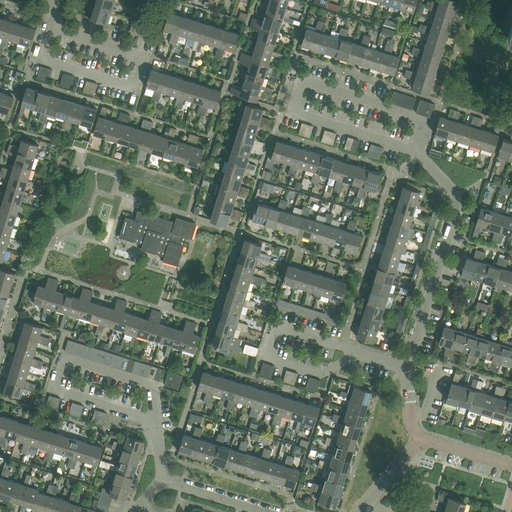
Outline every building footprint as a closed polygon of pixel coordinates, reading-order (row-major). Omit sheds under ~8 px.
[(113,8),(115,1),(113,0),(96,0),(95,7),(115,13),(116,9),(113,8)] [(286,9),(288,0),(270,0),(269,4),(286,9)] [(401,9),(404,0),(391,0),(390,6),(401,9)] [(413,13),(417,0),(404,0),(401,9),(413,13)] [(455,13),(458,1),(453,0),(439,0),(438,5),(428,2),(427,5),(455,13)] [(284,17),(286,9),(269,4),(265,15),(282,20),(293,24),(294,20),(284,17)] [(451,24),(455,13),(427,5),(426,9),(436,12),(434,19),(451,24)] [(113,16),(115,13),(95,7),(91,18),(108,24),(111,15),(113,16)] [(178,28),(181,16),(170,12),(164,30),(173,32),(169,43),(172,44),(178,28)] [(279,32),(282,20),(265,15),(263,21),(253,18),(252,24),(279,32)] [(190,28),(193,20),(181,16),(178,28),(172,44),(176,45),(180,34),(187,37),(190,28)] [(0,48),(3,49),(10,29),(12,22),(0,18),(0,19),(0,37),(3,38),(0,46),(0,48)] [(447,36),(451,24),(434,19),(431,27),(421,24),(420,28),(447,36)] [(195,51),(204,23),(193,20),(190,28),(187,37),(195,39),(192,50),(195,51)] [(313,49),(320,29),(322,22),(319,21),(316,28),(315,31),(307,28),(302,46),(313,49)] [(18,43),(23,25),(12,22),(10,29),(3,49),(7,51),(10,40),(18,43)] [(325,53),(330,36),(322,33),(324,28),(326,23),(322,22),(320,29),(313,49),(325,53)] [(210,44),(216,27),(204,23),(195,51),(199,52),(202,42),(210,44)] [(275,43),(279,32),(252,24),(250,28),(260,31),(258,38),(275,43)] [(30,46),(35,29),(23,25),(18,43),(26,45),(25,48),(28,49),(29,46),(30,46)] [(218,58),(227,30),(216,27),(210,44),(218,47),(215,57),(218,58)] [(336,57),(345,29),(341,28),(338,38),(330,36),(325,53),(336,57)] [(444,48),(447,36),(420,28),(419,31),(429,34),(426,42),(444,48)] [(347,60),(353,43),(345,40),(348,30),(345,29),(336,57),(347,60)] [(234,51),(239,34),(227,30),(218,58),(222,59),(225,49),(234,51)] [(359,64),(367,36),(364,35),(361,45),(353,43),(347,60),(359,64)] [(370,67),(375,50),(368,48),(371,37),(367,36),(359,64),(370,67)] [(273,51),(275,43),(258,38),(255,49),(272,55),(282,58),(283,55),(273,51)] [(382,71),(390,43),(387,42),(384,53),(375,50),(370,67),(382,71)] [(440,59),(444,48),(426,42),(424,50),(414,47),(412,51),(440,59)] [(394,75),(399,57),(391,55),(394,44),(390,43),(382,71),(394,75)] [(268,66),(272,55),(255,49),(253,56),(243,53),(241,58),(268,66)] [(437,71),(440,59),(412,51),(411,54),(422,57),(420,64),(412,61),(411,63),(419,65),(437,71)] [(265,78),(268,66),(241,58),(239,63),(250,66),(248,72),(265,78)] [(433,82),(437,71),(419,65),(417,73),(406,70),(405,73),(433,82)] [(43,80),(46,68),(41,66),(37,78),(43,80)] [(48,81),(52,70),(46,68),(43,80),(48,81)] [(154,101),(163,73),(152,70),(146,87),(155,89),(152,100),(154,101)] [(262,86),(265,78),(248,72),(244,84),(261,89),(271,93),(272,89),(262,86)] [(169,94),(174,77),(163,73),(154,101),(159,102),(162,92),(169,94)] [(429,94),(433,82),(405,73),(404,77),(415,80),(412,89),(429,94)] [(66,87),(69,75),(64,74),(60,85),(66,87)] [(71,89),(75,77),(69,75),(66,87),(71,89)] [(177,108),(186,80),(174,77),(169,94),(178,97),(174,107),(177,108)] [(192,101),(197,84),(186,80),(177,108),(181,109),(185,99),(192,101)] [(89,94),(92,82),(87,81),(83,92),(89,94)] [(94,96),(98,84),(92,82),(89,94),(94,96)] [(200,115),(209,87),(197,84),(192,101),(201,104),(197,114),(200,115)] [(257,101),(261,89),(244,84),(242,90),(232,87),(230,93),(257,101)] [(33,108),(39,91),(27,87),(22,105),(19,115),(23,116),(26,106),(33,108)] [(216,108),(221,91),(209,87),(200,115),(204,116),(208,106),(216,108)] [(42,122),(50,94),(39,91),(33,108),(42,111),(38,121),(42,122)] [(395,104),(399,93),(394,91),(390,103),(395,104)] [(0,111),(8,114),(14,97),(13,97),(14,94),(11,93),(10,96),(2,93),(0,99),(0,111)] [(401,106),(405,95),(399,93),(395,104),(401,106)] [(56,115),(62,98),(50,94),(42,122),(46,123),(48,116),(56,119),(57,115),(56,115)] [(407,108),(410,96),(405,95),(401,106),(407,108)] [(412,110),(416,98),(410,96),(407,108),(412,110)] [(65,129),(73,102),(62,98),(56,115),(57,115),(65,118),(61,128),(65,129)] [(430,117),(434,104),(420,100),(416,113),(430,117)] [(79,122),(85,105),(73,102),(65,129),(68,130),(72,120),(79,122)] [(262,117),(264,109),(247,104),(243,116),(270,124),(271,120),(262,117)] [(92,126),(97,109),(85,105),(79,122),(88,125),(84,135),(88,137),(91,126),(92,126)] [(106,137),(111,120),(104,118),(108,108),(102,106),(94,133),(106,137)] [(447,137),(455,110),(451,109),(448,119),(440,117),(435,134),(447,137)] [(458,141),(464,124),(458,122),(461,112),(455,110),(447,137),(458,141)] [(117,141),(126,114),(121,112),(118,122),(111,120),(106,137),(117,141)] [(129,144),(134,127),(127,125),(130,115),(126,114),(117,141),(129,144)] [(269,129),(270,124),(243,116),(239,127),(257,133),(259,126),(269,129)] [(470,145),(478,118),(474,116),(471,126),(464,124),(458,141),(470,145)] [(481,148),(487,131),(480,129),(483,119),(478,118),(470,145),(481,148)] [(140,148),(148,121),(144,119),(141,129),(134,127),(129,144),(140,148)] [(152,151),(157,134),(150,132),(153,122),(148,121),(140,148),(152,151)] [(304,136),(308,125),(302,123),(298,134),(304,136)] [(493,152),(502,125),(497,123),(494,133),(487,131),(481,148),(493,152)] [(310,138),(313,126),(308,125),(304,136),(310,138)] [(163,155),(172,128),(167,127),(164,136),(157,134),(152,151),(163,155)] [(254,140),(257,133),(239,127),(236,139),(263,148),(264,143),(254,140)] [(175,159),(180,141),(173,139),(177,130),(172,128),(163,155),(175,159)] [(327,143),(331,132),(325,130),(321,141),(327,143)] [(333,145),(337,134),(331,132),(327,143),(333,145)] [(186,162),(194,135),(190,134),(187,144),(180,141),(175,159),(186,162)] [(510,160),(511,151),(511,134),(510,141),(503,139),(498,156),(510,160)] [(197,171),(203,149),(196,147),(199,137),(194,135),(186,162),(185,167),(197,171)] [(350,150),(354,139),(348,137),(344,149),(350,150)] [(249,156),(251,149),(261,152),(263,148),(236,139),(232,151),(249,156)] [(356,152),(360,141),(354,139),(350,150),(356,152)] [(35,157),(39,145),(22,140),(19,147),(10,144),(8,149),(35,157)] [(283,162),(288,145),(277,141),(271,161),(274,162),(275,159),(283,162)] [(373,158),(377,146),(371,144),(367,156),(373,158)] [(292,176),(300,148),(288,145),(283,162),(291,164),(288,175),(292,176)] [(379,159),(382,148),(377,146),(373,158),(379,159)] [(306,169),(312,152),(300,148),(292,176),(295,177),(298,167),(306,169)] [(32,169),(35,157),(8,149),(7,154),(16,157),(14,163),(32,169)] [(440,158),(442,152),(431,149),(429,155),(440,158)] [(247,163),(249,156),(232,151),(228,162),(256,170),(257,166),(247,163)] [(315,183),(323,156),(312,152),(306,169),(314,172),(311,182),(315,183)] [(329,176),(335,159),(323,156),(315,183),(318,184),(321,174),(329,176)] [(338,190),(346,163),(335,159),(329,176),(337,179),(334,189),(338,190)] [(242,179),(244,172),(254,175),(256,170),(228,162),(225,174),(242,179)] [(28,180),(32,169),(14,163),(12,170),(2,167),(1,172),(28,180)] [(353,184),(358,166),(346,163),(338,190),(341,191),(344,181),(353,184)] [(361,198),(369,170),(358,166),(353,184),(360,186),(357,196),(361,198)] [(376,191),(381,174),(369,170),(361,198),(364,199),(367,188),(376,191)] [(24,192),(28,180),(1,172),(0,174),(0,176),(9,180),(7,187),(24,192)] [(240,186),(242,179),(225,174),(221,185),(218,184),(248,194),(250,189),(240,186)] [(247,198),(248,194),(218,184),(214,195),(218,196),(218,197),(235,202),(237,195),(247,198)] [(0,196),(21,203),(24,192),(7,187),(5,193),(0,191),(0,196)] [(418,201),(421,192),(403,187),(400,199),(420,205),(421,201),(418,201)] [(0,209),(17,215),(21,203),(0,196),(0,201),(2,203),(0,209)] [(233,208),(235,202),(218,197),(214,208),(241,216),(243,212),(233,208)] [(275,227),(284,200),(281,199),(277,209),(269,207),(264,224),(275,227)] [(419,209),(420,205),(400,199),(396,210),(413,216),(416,208),(419,209)] [(264,224),(269,207),(261,204),(262,201),(258,200),(252,220),(264,224)] [(287,231),(292,214),(284,211),(288,201),(284,200),(275,227),(287,231)] [(488,228),(493,211),(485,209),(486,206),(482,205),(473,235),(478,236),(481,226),(488,228)] [(298,235),(307,207),(303,206),(300,216),(292,214),(287,231),(298,235)] [(309,238),(315,221),(307,219),(311,208),(307,207),(298,235),(309,238)] [(241,216),(214,208),(210,220),(228,225),(230,218),(240,221),(241,216)] [(0,222),(14,226),(17,215),(0,209),(0,222)] [(411,223),(413,216),(396,210),(393,222),(413,228),(414,224),(411,223)] [(125,220),(119,237),(120,237),(134,241),(134,242),(134,241),(143,244),(141,249),(142,249),(156,253),(156,254),(157,254),(157,253),(165,256),(163,261),(164,261),(178,265),(177,266),(178,266),(182,252),(185,242),(187,237),(192,239),(192,238),(191,238),(196,224),(196,225),(197,224),(177,218),(175,222),(138,211),(137,215),(135,220),(126,217),(125,218),(125,220)] [(501,214),(493,211),(488,228),(495,231),(492,241),(496,242),(505,212),(502,211),(501,214)] [(510,235),(511,230),(511,217),(508,216),(509,213),(505,212),(496,242),(501,243),(504,233),(510,235)] [(321,242),(330,214),(327,213),(323,224),(315,221),(309,238),(321,242)] [(333,245),(338,228),(330,226),(334,215),(330,214),(321,242),(333,245)] [(344,249),(353,221),(350,220),(346,231),(338,228),(333,245),(344,249)] [(356,253),(362,236),(353,233),(357,223),(353,221),(344,249),(356,253)] [(0,234),(10,238),(14,226),(0,222),(0,234)] [(412,231),(413,228),(393,222),(389,233),(406,239),(408,231),(412,231)] [(403,246),(406,239),(389,233),(385,245),(405,251),(406,247),(403,246)] [(0,247),(7,249),(10,238),(0,234),(0,247)] [(260,253),(262,244),(245,239),(241,251),(269,259),(270,256),(260,253)] [(399,261),(401,254),(404,255),(405,251),(385,245),(382,256),(399,261)] [(472,278),(481,251),(476,250),(473,260),(466,257),(461,274),(472,278)] [(255,268),(257,260),(268,263),(269,259),(241,251),(238,262),(255,268)] [(484,281),(489,265),(483,263),(486,253),(481,251),(472,278),(484,281)] [(396,269),(399,261),(382,256),(378,268),(398,274),(399,270),(396,269)] [(495,285),(504,258),(499,257),(496,267),(489,265),(484,281),(495,285)] [(507,289),(511,272),(505,270),(508,260),(504,258),(495,285),(507,289)] [(253,276),(255,268),(238,262),(234,274),(262,282),(263,279),(253,276)] [(294,289),(300,269),(289,265),(283,283),(292,285),(291,288),(294,289)] [(0,281),(12,285),(15,273),(0,268),(0,281)] [(397,277),(398,274),(378,268),(374,279),(391,284),(394,276),(397,277)] [(306,290),(312,273),(300,269),(294,289),(298,290),(299,287),(306,290)] [(317,296),(323,276),(312,273),(306,290),(314,292),(314,295),(317,296)] [(248,291),(250,283),(261,286),(262,282),(234,274),(231,285),(248,291)] [(329,297),(334,280),(323,276),(317,296),(321,297),(322,294),(329,297)] [(45,306),(54,279),(49,278),(46,287),(39,285),(33,302),(45,306)] [(57,310),(62,293),(56,290),(59,281),(54,279),(45,306),(57,310)] [(367,302),(384,307),(390,309),(395,294),(389,292),(391,284),(374,279),(367,302)] [(341,304),(347,283),(334,280),(329,297),(337,299),(337,302),(341,304)] [(0,294),(8,297),(12,285),(0,281),(0,294)] [(245,299),(248,291),(231,285),(227,297),(255,306),(256,302),(245,299)] [(80,317),(88,290),(83,288),(80,298),(74,296),(68,313),(80,317)] [(91,320),(96,303),(90,301),(93,291),(88,290),(80,317),(79,319),(90,323),(91,320)] [(68,313),(74,296),(62,293),(57,310),(65,312),(61,323),(65,324),(68,313)] [(0,306),(5,308),(8,297),(0,294),(0,306)] [(241,314),(243,306),(254,309),(255,306),(227,297),(223,308),(241,314)] [(114,328),(122,301),(117,299),(114,309),(108,307),(103,324),(114,328)] [(125,334),(131,314),(124,312),(127,302),(122,301),(114,328),(125,331),(125,334)] [(382,315),(384,307),(367,302),(364,313),(384,320),(385,316),(382,315)] [(103,324),(108,307),(96,303),(91,320),(99,323),(96,333),(99,334),(102,324),(103,324)] [(238,322),(241,314),(223,308),(220,320),(248,328),(249,325),(238,322)] [(149,338),(157,311),(152,310),(149,320),(143,318),(137,335),(149,338)] [(160,342),(166,325),(159,323),(162,313),(157,311),(149,338),(148,342),(159,345),(160,342)] [(377,330),(379,322),(382,323),(384,320),(364,313),(360,325),(377,330)] [(137,335),(143,318),(131,314),(125,334),(133,337),(130,344),(134,345),(137,335)] [(234,337),(236,329),(246,332),(248,328),(220,320),(216,331),(234,337)] [(182,353),(191,322),(186,321),(183,330),(177,328),(172,346),(183,349),(182,353)] [(40,335),(43,327),(26,322),(22,334),(49,342),(50,339),(40,335)] [(195,353),(200,336),(193,334),(196,324),(191,322),(182,353),(193,357),(194,353),(195,353)] [(172,346),(177,328),(166,325),(160,342),(168,345),(165,355),(168,356),(172,346)] [(375,338),(377,330),(360,325),(357,337),(376,343),(378,339),(375,338)] [(448,357),(457,327),(454,326),(453,329),(444,326),(439,343),(447,345),(443,355),(448,357)] [(462,350),(468,333),(460,331),(461,328),(457,327),(448,357),(452,358),(455,348),(462,350)] [(231,345),(234,337),(216,331),(213,343),(240,352),(241,348),(231,345)] [(471,364),(480,334),(477,333),(476,336),(468,333),(462,350),(469,352),(466,362),(471,364)] [(49,342),(22,334),(18,345),(35,350),(38,342),(48,346),(49,342)] [(485,357),(491,341),(483,338),(484,335),(480,334),(471,364),(475,365),(478,355),(485,357)] [(511,341),(504,339),(494,371),(498,372),(501,362),(509,365),(511,353),(511,341)] [(71,353),(74,342),(68,340),(65,351),(71,353)] [(493,371),(503,341),(499,340),(499,343),(491,341),(485,357),(492,360),(489,370),(493,371)] [(76,355),(80,343),(74,342),(71,353),(76,355)] [(82,357),(85,345),(80,343),(76,355),(82,357)] [(256,357),(258,348),(245,344),(243,353),(256,357)] [(33,358),(35,350),(18,345),(15,356),(42,365),(43,362),(33,358)] [(87,358),(91,347),(85,345),(82,357),(87,358)] [(93,360),(96,349),(91,347),(87,358),(93,360)] [(98,362),(102,350),(96,349),(93,360),(98,362)] [(104,363),(107,352),(102,350),(98,362),(104,363)] [(109,365),(113,354),(107,352),(104,363),(109,365)] [(115,367),(119,355),(113,354),(109,365),(115,367)] [(121,369),(124,357),(119,355),(115,367),(121,369)] [(42,365),(15,356),(11,368),(28,373),(31,365),(41,369),(42,365)] [(126,370),(130,359),(124,357),(121,369),(126,370)] [(132,372),(135,361),(130,359),(126,370),(132,372)] [(137,374),(141,362),(135,361),(132,372),(137,374)] [(143,376),(146,364),(141,362),(137,374),(143,376)] [(269,365),(263,363),(260,374),(266,376),(269,365)] [(148,377),(152,366),(146,364),(143,376),(148,377)] [(275,366),(269,365),(266,376),(271,378),(275,366)] [(154,379),(157,368),(152,366),(148,377),(154,379)] [(26,381),(28,373),(11,368),(7,379),(35,388),(36,385),(26,381)] [(159,381),(163,369),(157,368),(154,379),(159,381)] [(292,372),(287,370),(283,381),(289,383),(292,372)] [(178,389),(182,376),(168,371),(164,385),(178,389)] [(208,403),(216,375),(204,371),(198,389),(207,391),(204,401),(203,401),(202,405),(205,406),(207,403),(208,403)] [(298,374),(292,372),(289,383),(294,385),(298,374)] [(457,407),(464,387),(457,385),(460,375),(455,373),(445,404),(457,407)] [(222,396),(227,379),(216,375),(208,403),(210,404),(214,393),(222,396)] [(312,390),(315,379),(310,377),(306,389),(312,390)] [(35,388),(7,379),(4,391),(21,397),(23,388),(34,392),(35,388)] [(230,410),(239,382),(227,379),(222,396),(230,398),(226,409),(230,410)] [(321,381),(315,379),(312,390),(317,392),(321,381)] [(470,407),(478,380),(474,379),(471,389),(464,387),(457,407),(458,403),(470,407)] [(480,414),(486,394),(480,392),(483,382),(478,380),(470,407),(469,411),(480,414)] [(245,403),(250,386),(239,382),(230,410),(233,411),(237,401),(245,403)] [(369,399),(372,391),(351,385),(348,393),(341,391),(340,395),(371,404),(372,400),(369,399)] [(253,417),(261,389),(250,386),(245,403),(252,405),(249,416),(253,417)] [(492,418),(501,387),(497,386),(493,396),(486,394),(480,414),(492,418)] [(504,418),(510,401),(503,399),(506,389),(501,387),(492,418),(503,422),(504,418)] [(268,410),(273,393),(261,389),(253,417),(256,418),(259,408),(268,410)] [(276,424),(284,397),(273,393),(268,410),(276,413),(272,423),(276,424)] [(52,408),(55,397),(50,395),(46,407),(52,408)] [(369,408),(371,404),(340,395),(339,398),(350,401),(347,409),(364,415),(367,407),(369,408)] [(57,410),(61,399),(55,397),(52,408),(57,410)] [(290,417),(296,400),(284,397),(276,424),(279,425),(283,415),(290,417)] [(299,431),(307,404),(296,400),(290,417),(299,420),(295,430),(299,431)] [(75,416),(78,404),(72,402),(69,414),(75,416)] [(80,417),(84,406),(78,404),(75,416),(80,417)] [(314,425),(319,408),(319,407),(307,404),(299,431),(302,432),(306,422),(314,425)] [(362,422),(364,415),(347,409),(345,417),(334,414),(333,418),(364,427),(365,422),(362,422)] [(97,423),(101,411),(95,410),(92,421),(97,423)] [(103,425),(107,413),(101,411),(97,423),(103,425)] [(0,445),(2,446),(11,419),(0,415),(0,434),(2,435),(0,439),(0,445)] [(362,431),(364,427),(333,418),(332,421),(343,424),(340,433),(357,438),(360,430),(362,431)] [(17,439),(22,422),(11,419),(2,446),(5,447),(9,437),(17,439)] [(25,454),(34,426),(22,422),(17,439),(25,442),(21,452),(25,454)] [(40,447),(45,430),(34,426),(25,454),(28,455),(32,444),(40,447)] [(191,455),(200,428),(196,427),(192,437),(184,434),(179,452),(191,455)] [(203,459),(208,442),(199,439),(203,429),(200,428),(191,455),(203,459)] [(48,461),(57,433),(45,430),(40,447),(48,449),(44,460),(48,461)] [(63,454),(68,437),(57,433),(48,461),(51,462),(55,451),(63,454)] [(355,445),(357,438),(340,433),(338,440),(327,437),(326,441),(356,450),(358,446),(355,445)] [(214,463),(222,435),(219,434),(215,444),(208,442),(203,459),(214,463)] [(225,466),(231,449),(222,446),(226,436),(222,435),(214,463),(225,466)] [(141,454),(145,441),(127,436),(125,444),(114,441),(113,445),(141,454)] [(71,468),(80,440),(68,437),(63,454),(71,456),(67,467),(71,468)] [(86,461),(91,444),(80,440),(71,468),(74,469),(78,459),(86,461)] [(237,470),(245,442),(242,441),(238,451),(231,449),(225,466),(237,470)] [(355,454),(356,450),(326,441),(325,444),(335,447),(333,456),(350,461),(352,453),(355,454)] [(249,473),(254,456),(245,453),(249,443),(245,442),(237,470),(249,473)] [(97,465),(103,447),(91,444),(86,461),(93,463),(90,474),(94,475),(97,465)] [(137,465),(141,454),(113,445),(112,448),(122,451),(120,460),(137,465)] [(260,477),(268,449),(265,448),(261,458),(254,456),(249,473),(260,477)] [(271,480),(277,463),(269,461),(272,450),(268,449),(260,477),(271,480)] [(282,484),(291,456),(288,455),(284,465),(277,463),(271,480),(282,484)] [(294,488),(300,470),(291,468),(295,457),(291,456),(282,484),(294,488)] [(348,468),(350,461),(333,456),(330,463),(320,460),(319,464),(349,473),(351,468),(348,468)] [(134,477),(137,465),(120,460),(117,467),(107,464),(106,468),(134,477)] [(343,484),(345,476),(348,477),(349,473),(319,464),(318,467),(328,470),(326,478),(343,484)] [(0,495),(10,499),(16,482),(8,479),(11,469),(8,468),(0,492),(0,495)] [(130,488),(134,477),(106,468),(105,471),(115,474),(113,482),(130,488)] [(22,503),(31,475),(27,474),(24,484),(16,482),(10,499),(22,503)] [(34,506),(38,492),(39,489),(31,486),(34,476),(31,475),(22,503),(33,506),(34,506)] [(341,490),(343,484),(326,478),(323,486),(313,483),(312,486),(342,496),(344,491),(341,490)] [(126,500),(130,488),(113,482),(111,490),(108,489),(107,493),(113,495),(126,500)] [(42,511),(44,511),(53,485),(49,484),(46,494),(38,492),(34,506),(33,506),(32,509),(42,511)] [(57,511),(61,499),(53,496),(56,486),(53,485),(44,511),(57,511)] [(341,500),(342,496),(312,486),(311,490),(321,493),(318,501),(336,507),(338,499),(341,500)] [(69,511),(76,492),(72,491),(69,501),(61,499),(57,511),(69,511)] [(111,501),(113,495),(107,493),(102,491),(100,497),(111,501)] [(82,511),(84,506),(76,503),(79,493),(76,492),(69,511),(82,511)] [(451,511),(463,511),(466,503),(439,495),(437,500),(447,503),(445,510),(451,511)] [(109,507),(111,501),(100,497),(98,503),(109,507)] [(107,511),(109,507),(98,503),(97,507),(96,509),(107,511)]
